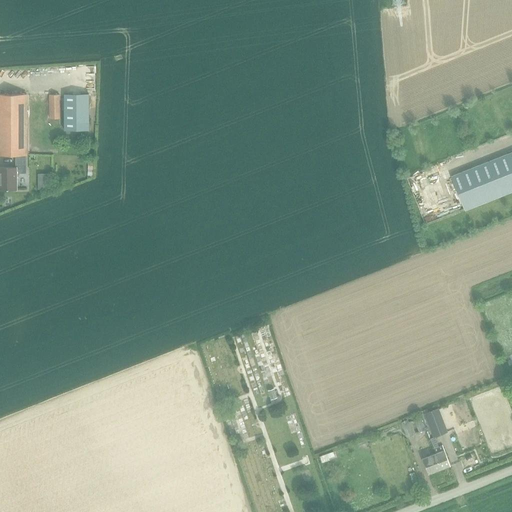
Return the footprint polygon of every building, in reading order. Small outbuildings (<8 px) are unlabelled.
[(26,94),(20,94),(0,93),(0,154),(15,155),(26,155),(26,94)] [(88,93),(64,94),(64,130),(88,130),(88,93)] [(58,94),(49,94),(50,118),(59,118),(58,94)] [(511,151),(451,176),(464,210),(511,191),(511,151)] [(26,173),(26,155),(15,155),(15,167),(0,167),(0,189),(16,189),(16,173),(26,173)] [(38,168),(37,181),(45,181),(46,168),(38,168)] [(274,388),(268,390),(271,399),(277,397),(274,388)] [(438,408),(424,414),(433,437),(447,431),(438,408)] [(414,420),(419,432),(425,429),(420,418),(414,420)] [(407,437),(413,434),(407,420),(401,422),(407,437)] [(444,449),(434,453),(441,469),(450,466),(444,449)] [(333,452),(319,456),(322,463),(329,460),(329,458),(334,456),(333,452)] [(441,469),(434,453),(422,458),(428,474),(441,469)]
